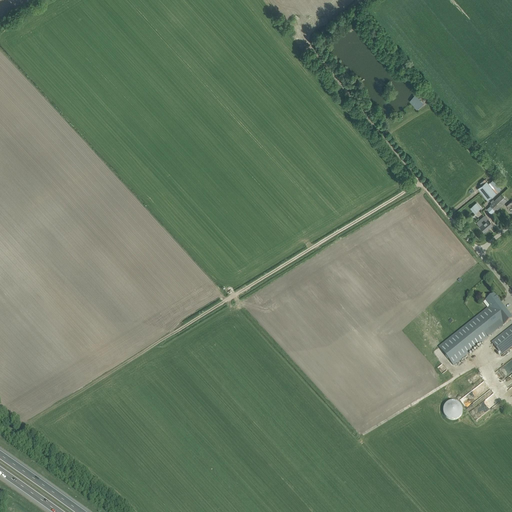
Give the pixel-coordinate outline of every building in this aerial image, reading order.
[(408,100),(417,109),(423,103),(415,94),(408,100)] [(496,192),(501,187),(492,178),(487,183),(496,192)] [(482,185),(478,188),(487,200),(496,193),(486,181),(482,185)] [(492,203),(490,205),(496,211),(507,200),(501,194),(494,201),(493,200),(491,202),(492,203)] [(477,222),(484,232),(493,224),(490,220),(485,215),(484,216),(477,222)] [(489,307),(489,308),(453,337),(439,347),(453,366),(467,354),(503,326),(511,318),(511,317),(494,294),(490,297),(486,300),(490,306),(489,307)] [(511,326),(491,342),(501,355),(511,346),(511,326)] [(460,420),(459,402),(443,402),(444,420),(460,420)]
